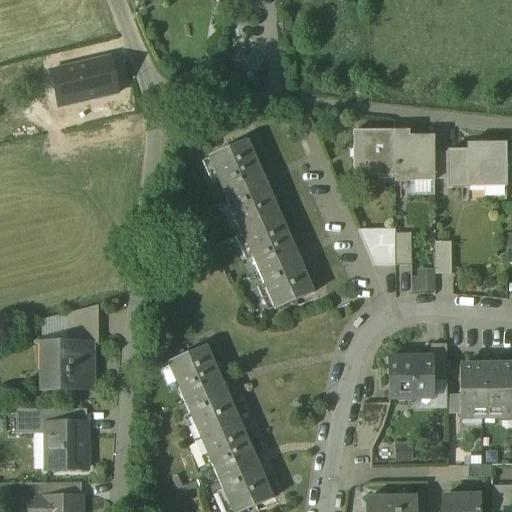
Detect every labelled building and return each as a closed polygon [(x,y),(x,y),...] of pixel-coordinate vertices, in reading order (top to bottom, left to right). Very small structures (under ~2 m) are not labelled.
[(109,63),(62,73),(70,106),(116,96),(109,63)] [(394,133),(353,133),(354,179),(394,178),(394,140),(394,133)] [(434,154),(434,138),(407,138),(407,140),(394,140),(394,178),(394,183),(434,183),(434,181),(434,154)] [(314,294),(247,142),(208,159),(275,311),(314,294)] [(506,145),(467,146),(467,152),(467,184),(506,183),(506,171),(506,145)] [(467,184),(467,152),(447,152),(447,154),(449,154),(449,181),(448,181),(448,190),(469,190),(469,189),(467,189),(467,184)] [(447,154),(434,154),(434,181),(448,181),(449,181),(449,154),(447,154)] [(395,235),(394,231),(357,232),(373,268),(395,267),(395,235)] [(411,235),(395,235),(395,267),(411,267),(411,235)] [(451,244),(435,244),(435,276),(451,276),(451,244)] [(67,344),(34,345),(34,346),(46,346),(46,392),(41,392),(41,393),(92,393),(91,346),(98,346),(98,307),(67,316),(67,344)] [(430,347),(430,360),(389,361),(390,401),(432,401),(432,384),(447,383),(446,346),(430,347)] [(245,511),(273,500),(206,348),(167,364),(231,511),(245,511)] [(511,372),(511,369),(459,370),(460,420),(511,419),(511,372)] [(362,406),(363,428),(357,428),(357,452),(373,451),(372,430),(383,429),(382,406),(362,406)] [(86,411),(16,412),(16,436),(46,436),(46,425),(81,425),(80,440),(86,440),(86,411)] [(81,425),(46,425),(46,436),(46,471),(87,471),(86,440),(80,440),(81,425)] [(491,479),(491,467),(468,467),(469,479),(491,479)] [(511,511),(511,487),(491,488),(491,511),(511,511)] [(81,511),(81,498),(44,498),(44,500),(20,500),(19,511),(81,511)] [(480,511),(480,499),(441,500),(441,511),(480,511)] [(416,511),(416,501),(367,501),(366,511),(416,511)]
